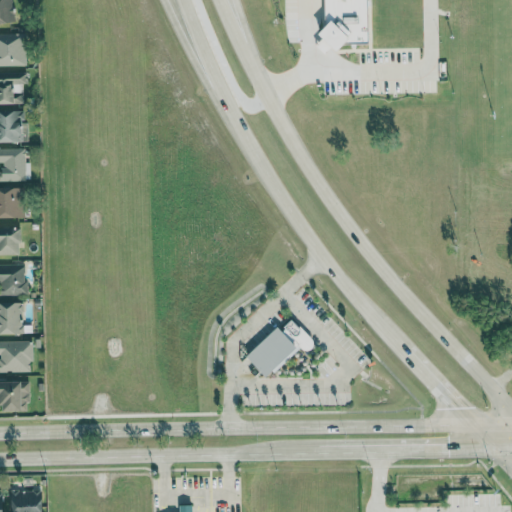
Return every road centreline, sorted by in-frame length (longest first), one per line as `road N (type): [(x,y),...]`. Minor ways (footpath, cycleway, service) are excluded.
road 1 (secondary): [(511,424),(0,432)]
road 2 (secondary): [(511,410),(360,245),(222,0)]
road 3 (secondary): [(0,459),(496,452)]
road 4 (secondary): [(182,0),(232,117),(286,209),(401,350)]
road 5 (secondary): [(198,0),(243,98),(254,103),(272,92)]
road 6 (secondary): [(164,0),(232,117)]
